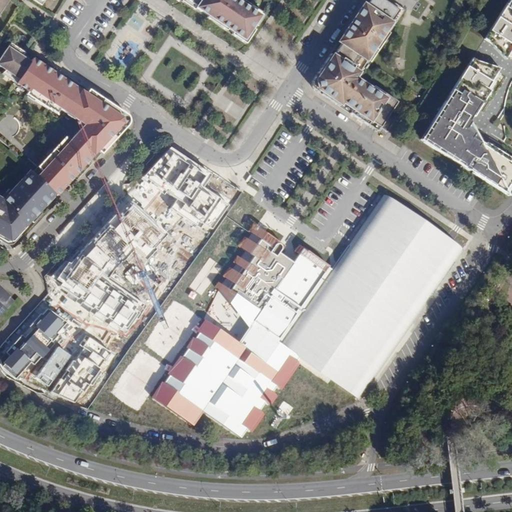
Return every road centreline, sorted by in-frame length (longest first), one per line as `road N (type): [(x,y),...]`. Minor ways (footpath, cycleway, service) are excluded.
road 1 (secondary): [(357,487),(233,493),(158,486),(0,436)]
road 2 (residential): [(482,222),(494,249),(385,408),(371,467),(357,487)]
road 3 (residential): [(482,222),(286,91)]
road 4 (residential): [(156,122),(27,257),(0,266)]
road 5 (residential): [(286,91),(240,157),(225,162),(156,122)]
road 6 (residential): [(156,122),(71,62),(69,46),(100,0)]
road 7 (secondary): [(511,469),(357,487)]
road 8 (secondary): [(0,470),(122,511)]
